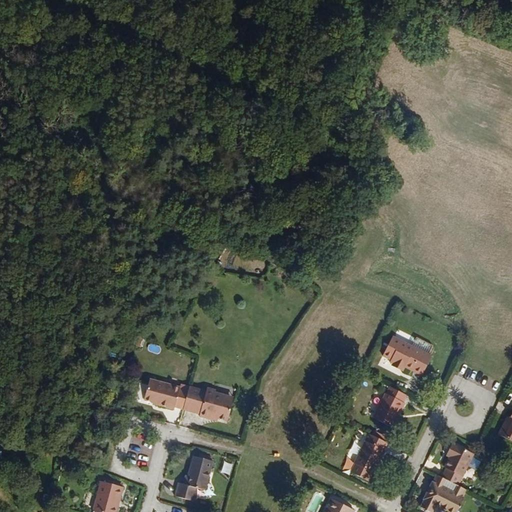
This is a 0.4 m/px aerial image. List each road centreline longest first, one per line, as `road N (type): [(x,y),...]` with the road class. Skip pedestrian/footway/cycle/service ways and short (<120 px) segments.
road 1 (residential): [(437,409),(462,356),(502,375),(477,426)]
road 2 (residential): [(151,480),(162,430),(126,419),(113,471)]
